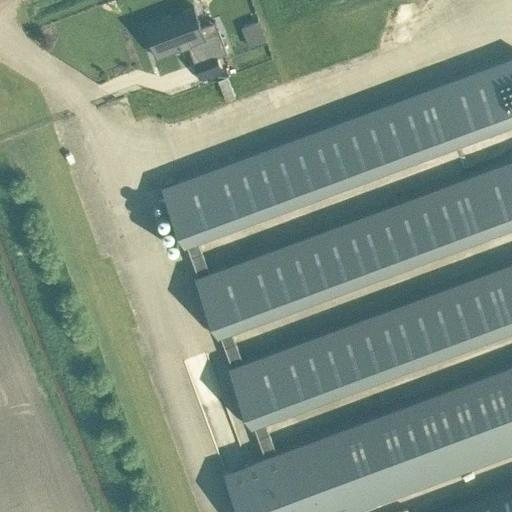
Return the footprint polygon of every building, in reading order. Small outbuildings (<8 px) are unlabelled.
[(200,39),(189,7),(142,24),(153,56),(200,39)] [(511,51),(161,181),(184,244),(511,122),(511,51)] [(511,154),(194,272),(218,335),(511,226),(511,154)] [(511,257),(228,363),(251,426),(511,329),(511,257)] [(511,360),(224,467),(240,511),(341,511),(511,449),(511,360)] [(511,511),(511,480),(425,511),(511,511)]
